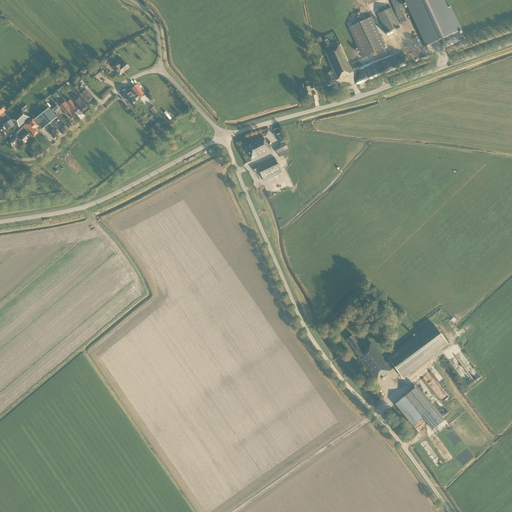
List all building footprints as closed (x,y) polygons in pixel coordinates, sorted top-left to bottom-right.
[(405,0),(427,45),(461,30),(450,7),(447,9),(442,0),(405,0)] [(377,14),(386,33),(400,27),(391,8),(377,14)] [(404,13),(410,26),(413,25),(407,12),(404,13)] [(348,27),(362,58),(386,47),(372,17),(348,27)] [(465,35),(451,41),(452,44),(467,39),(465,35)] [(324,73),(329,83),(352,73),(340,45),(334,47),(334,46),(331,47),(330,45),(327,40),(322,43),(327,55),(326,55),(332,70),(324,73)] [(121,67),(117,63),(113,66),(120,74),(129,66),(126,63),(121,67)] [(96,72),(93,74),(97,78),(101,74),(100,73),(103,70),(99,66),(94,70),(96,72)] [(54,80),(58,85),(62,81),(58,76),(54,80)] [(80,83),(85,89),(88,86),(82,80),(80,83)] [(310,86),(306,87),(305,84),(300,85),(301,89),(303,88),(305,96),(312,95),(310,86)] [(144,94),(137,85),(132,88),(140,97),(144,94)] [(118,92),(125,100),(125,99),(130,105),(135,101),(134,100),(138,97),(131,89),(129,91),(125,86),(118,92)] [(93,98),(86,90),(81,94),(88,102),(93,98)] [(148,108),(152,105),(145,95),(141,98),(148,108)] [(79,97),(74,101),(79,108),(78,108),(82,112),(88,108),(79,97)] [(74,105),(71,100),(68,103),(74,110),(77,108),(76,107),(78,106),(76,104),(74,105)] [(60,106),(72,120),(77,116),(65,102),(60,106)] [(50,108),(54,112),(59,108),(55,103),(50,108)] [(35,129),(39,126),(42,130),(57,118),(49,108),(34,120),(33,118),(31,120),(26,125),(35,136),(38,133),(35,129)] [(11,119),(20,128),(30,118),(21,110),(11,119)] [(0,116),(0,120),(1,122),(10,114),(7,111),(0,116)] [(11,120),(1,127),(2,128),(0,129),(0,134),(0,135),(1,134),(4,139),(12,133),(10,130),(15,126),(11,120)] [(7,142),(12,148),(20,140),(24,144),(29,140),(28,139),(31,136),(26,130),(28,128),(25,126),(15,135),(7,142)] [(279,143),(285,142),(282,133),(276,134),(279,143)] [(246,147),(252,159),(254,157),(255,158),(270,151),(264,137),(251,143),(251,144),(246,147)] [(285,143),(275,148),(277,154),(278,153),(280,157),(289,152),(285,143)] [(275,157),(256,166),(253,168),(255,173),(259,171),(263,180),(281,171),(275,157)] [(386,363),(371,343),(362,349),(360,347),(361,347),(352,335),(347,339),(359,357),(358,358),(375,382),(395,367),(402,378),(448,344),(434,324),(388,357),(390,360),(386,363)] [(464,379),(467,385),(474,381),(470,375),(464,379)] [(444,421),(417,387),(405,397),(422,418),(433,430),(444,421)] [(405,397),(395,405),(412,426),(422,418),(405,397)] [(442,454),(446,463),(452,460),(448,451),(442,454)]
